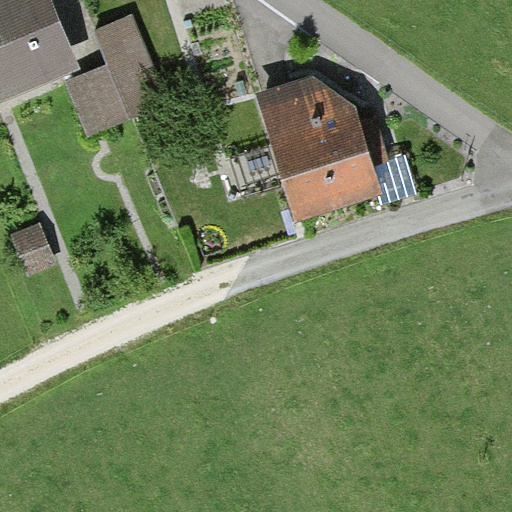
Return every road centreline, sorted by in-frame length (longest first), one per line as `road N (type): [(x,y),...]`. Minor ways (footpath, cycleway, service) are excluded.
road 1 (track): [(0,378),(51,348),(477,202),(511,172)]
road 2 (residential): [(284,0),(511,155)]
